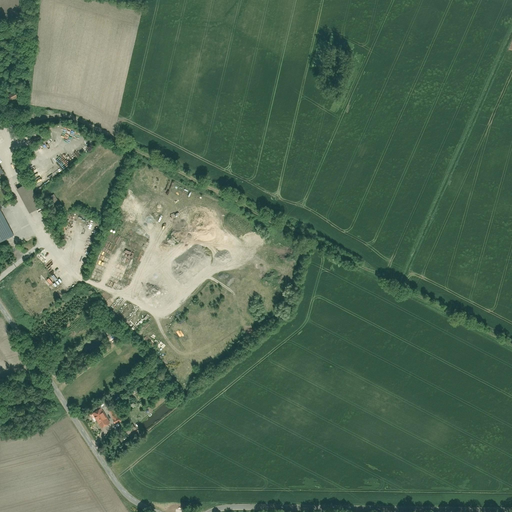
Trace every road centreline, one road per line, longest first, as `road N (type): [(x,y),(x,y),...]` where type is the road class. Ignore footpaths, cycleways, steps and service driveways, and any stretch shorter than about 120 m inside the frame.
road 1 (residential): [(206,511),(511,508)]
road 2 (unclassified): [(160,511),(109,475),(0,307)]
road 3 (unknown): [(0,151),(42,241),(0,279)]
